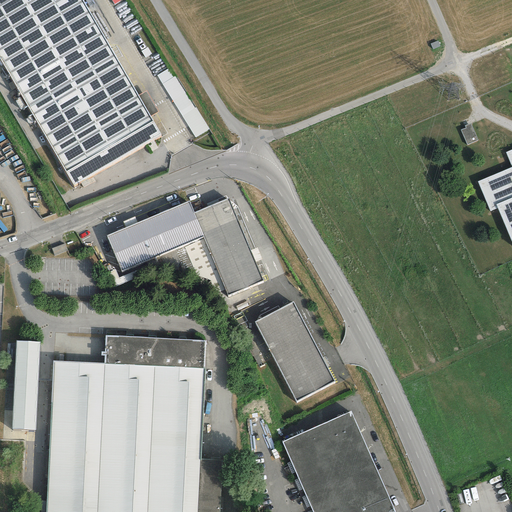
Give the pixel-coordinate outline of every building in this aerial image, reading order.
[(83,0),(0,0),(0,60),(74,187),(162,136),(83,0)] [(473,129),(461,133),(467,148),(479,143),(473,129)] [(511,145),(506,148),(511,165),(479,176),(489,208),(500,204),(509,233),(511,232),(511,145)] [(227,199),(194,214),(204,237),(229,295),(262,281),(227,199)] [(189,202),(107,236),(122,272),(204,237),(194,214),(189,202)] [(293,303),(255,322),(296,402),(334,383),(293,303)] [(15,336),(12,429),(36,430),(38,337),(15,336)] [(205,341),(106,337),(104,363),(52,361),(45,511),(218,511),(221,460),(200,459),(205,341)] [(396,511),(352,411),(282,442),(312,511),(396,511)]
